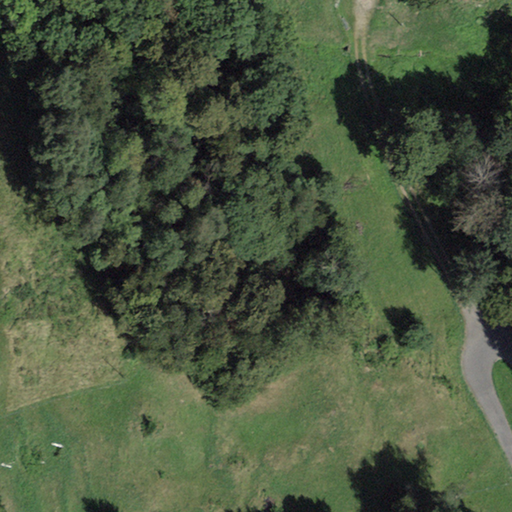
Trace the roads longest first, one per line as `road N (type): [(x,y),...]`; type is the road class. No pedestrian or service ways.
road 1 (track): [(365,4),(360,47),(380,123),(486,345)]
road 2 (unclassified): [(511,453),(475,366),(486,345),(511,347)]
